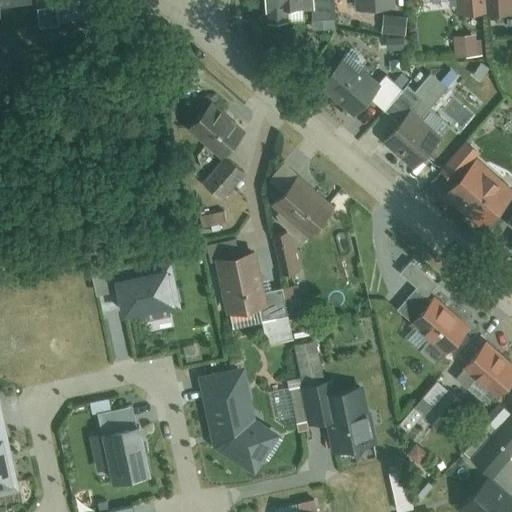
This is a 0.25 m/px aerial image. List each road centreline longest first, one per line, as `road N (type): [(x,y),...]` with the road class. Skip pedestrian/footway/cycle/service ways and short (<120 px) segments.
road 1 (residential): [(209,32),(511,298)]
road 2 (residential): [(46,511),(38,431),(46,400),(115,376),(155,383),(174,411),(193,511)]
